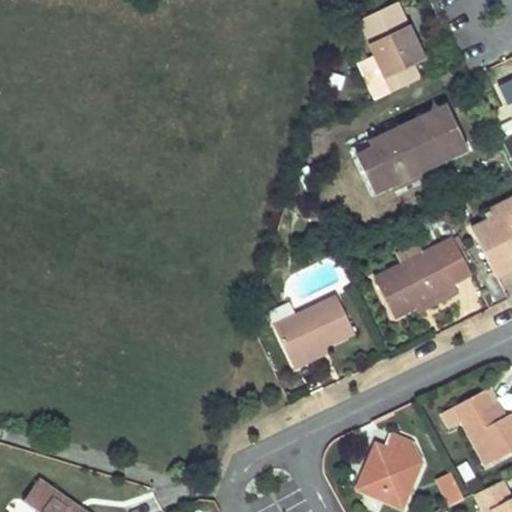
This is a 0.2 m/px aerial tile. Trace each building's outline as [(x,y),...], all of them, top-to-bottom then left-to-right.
[(395,3),(358,22),(376,60),(369,64),(367,59),(356,64),(374,102),(380,99),(419,80),(413,67),(424,61),(395,3)] [(419,80),(430,75),(424,61),(413,67),(419,80)] [(511,81),(501,86),(502,88),(510,103),(511,102),(511,81)] [(450,112),(447,105),(416,120),(417,123),(419,127),(450,112)] [(419,127),(417,123),(416,120),(369,142),(373,149),(356,157),(375,195),(392,186),(420,173),(468,149),(450,112),(419,127)] [(305,190),(296,172),(289,196),(299,200),(305,190)] [(394,192),(423,178),(420,173),(392,186),(394,192)] [(495,277),(511,270),(511,269),(511,199),(503,204),(507,211),(487,221),(472,229),(495,277)] [(507,211),(503,204),(483,214),(487,221),(507,211)] [(434,231),(429,221),(417,227),(422,237),(434,231)] [(394,317),(417,306),(441,294),(445,301),(458,294),(435,248),(374,279),(394,317)] [(327,347),(341,340),(355,333),(337,295),(297,314),(273,326),(294,369),(309,362),(306,357),(327,347)] [(291,303),(268,314),(273,326),(297,314),(291,303)] [(306,357),(309,362),(329,352),(327,347),(306,357)] [(484,391),(442,413),(450,427),(461,422),(486,467),(511,452),(511,413),(506,417),(500,420),(491,405),(484,391)] [(500,420),(506,417),(498,402),(491,405),(500,420)] [(386,448),(420,463),(409,441),(392,434),(386,448)] [(357,487),(360,488),(363,490),(362,494),(385,503),(387,500),(404,507),(412,489),(410,488),(420,463),(386,448),(376,444),(367,465),(366,465),(357,487)] [(463,499),(446,466),(432,473),(449,505),(463,499)] [(35,511),(44,511),(53,500),(58,494),(40,481),(23,503),(35,511)] [(491,509),(509,500),(500,481),(474,494),(482,511),(489,511),(492,511),(491,509)] [(68,511),(81,511),(58,494),(53,500),(68,511)] [(491,509),(492,511),(511,511),(511,498),(509,500),(491,509)] [(68,511),(53,500),(44,511),(68,511)]
